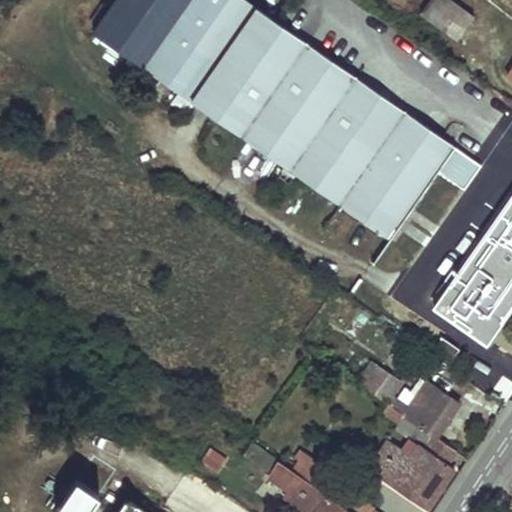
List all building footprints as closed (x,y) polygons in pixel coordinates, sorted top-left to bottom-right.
[(145,61),(240,130),(307,35),(256,0),(113,0),(93,29),(143,64),(145,61)] [(458,40),(474,15),(449,0),(430,0),(421,16),(458,40)] [(307,35),(240,130),(388,235),(412,199),(439,161),(464,179),(479,158),(307,35)] [(439,161),(412,199),(438,217),(464,179),(439,161)] [(511,190),(449,279),(500,315),(511,297),(511,190)] [(411,339),(397,329),(388,342),(402,352),(411,339)] [(440,336),(430,351),(446,363),(457,348),(440,336)] [(404,413),(437,436),(457,404),(419,378),(408,393),(398,386),(401,382),(368,359),(354,378),(387,401),(404,413)] [(380,412),(396,424),(404,413),(387,401),(380,412)] [(437,436),(404,413),(396,424),(394,428),(418,445),(409,457),(387,442),(368,469),(426,509),(454,469),(448,465),(458,451),(437,436)] [(279,460),(244,436),(233,452),(308,502),(305,507),(312,511),(311,511),(350,511),(290,468),(279,460)] [(207,448),(199,462),(219,473),(227,458),(207,448)] [(290,468),(350,511),(377,511),(349,491),(346,496),(329,484),(335,476),(302,451),(290,468)] [(145,511),(126,499),(117,511),(145,511)]
